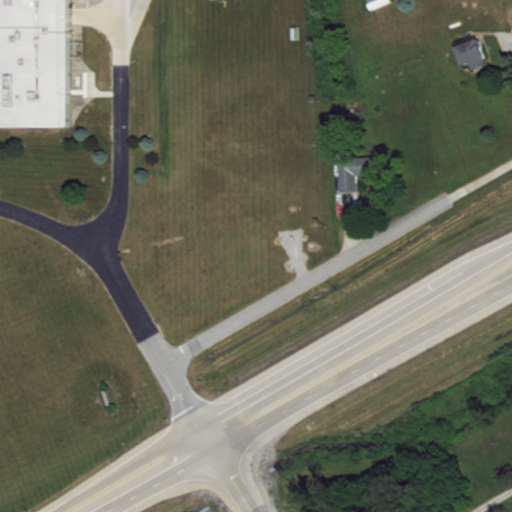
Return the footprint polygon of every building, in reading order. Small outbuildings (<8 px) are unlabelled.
[(0,0),(0,126),(71,126),(71,0),(0,0)] [(456,44),(478,37),(488,63),(472,68),(470,61),(463,64),(456,44)] [(469,75),(477,73),(478,79),(495,73),(487,47),(463,54),(469,75)] [(357,190),(356,174),(375,173),(374,155),(339,156),(341,190),(345,190),(357,190)] [(345,168),(346,201),(364,200),(363,184),(382,183),(381,167),(345,168)]
